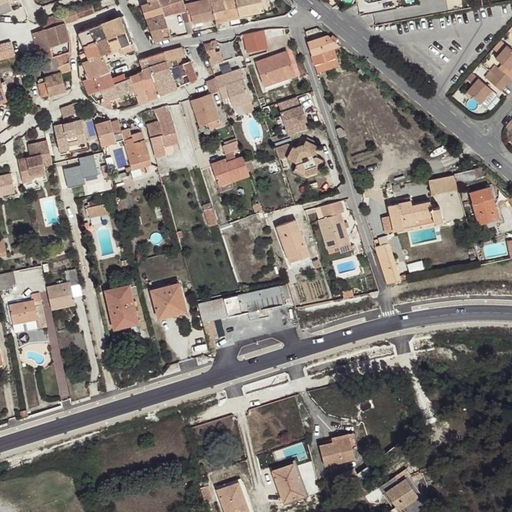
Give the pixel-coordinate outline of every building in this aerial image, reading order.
[(146,19),(163,13),(162,9),(158,0),(148,0),(149,3),(141,6),(146,19)] [(183,0),(158,0),(162,9),(163,13),(164,16),(186,9),(184,4),(183,0)] [(186,9),(190,24),(215,18),(213,12),(209,0),(202,0),(184,4),(186,9)] [(209,0),(213,12),(225,9),(222,0),(209,0)] [(222,0),(225,9),(213,12),(215,18),(216,22),(240,17),(239,15),(264,10),(261,0),(222,0)] [(75,9),(78,19),(95,13),(91,3),(75,9)] [(74,8),(41,21),(44,29),(65,23),(78,19),(74,8)] [(265,13),(264,10),(239,15),(240,17),(240,18),(265,13)] [(163,13),(146,19),(147,24),(154,42),(172,38),(164,16),(163,13)] [(126,56),(138,54),(123,16),(112,20),(123,47),(118,49),(120,53),(124,52),(126,56)] [(123,47),(112,20),(101,24),(112,51),(118,49),(123,47)] [(37,51),(70,40),(69,35),(65,23),(44,29),(32,33),(37,51)] [(101,24),(89,29),(100,55),(102,55),(105,54),(112,51),(101,24)] [(274,28),(269,29),(271,38),(285,34),(284,28),(274,28)] [(100,55),(89,29),(82,31),(79,32),(78,33),(78,34),(81,40),(78,41),(80,53),(83,61),(100,55)] [(269,29),(263,30),(266,41),(272,40),(271,38),(269,29)] [(263,30),(244,34),(248,52),(267,47),(266,41),(263,30)] [(308,42),(307,42),(315,65),(327,61),(329,69),(339,65),(333,48),(340,46),(335,41),(338,39),(333,35),(331,37),(328,35),(308,42)] [(0,59),(16,55),(11,39),(0,42),(0,59)] [(70,40),(37,51),(40,60),(67,52),(70,52),(70,40)] [(493,49),(499,54),(507,45),(501,40),(493,49)] [(211,43),(204,44),(208,54),(215,52),(213,46),(212,47),(211,43)] [(495,66),(490,71),(506,85),(511,77),(511,72),(509,70),(511,66),(511,49),(507,45),(499,54),(495,59),(502,64),(504,66),(500,70),(498,68),(495,66)] [(166,59),(167,61),(176,59),(181,57),(185,56),(182,47),(164,52),(166,59)] [(215,52),(208,54),(211,65),(223,61),(220,51),(215,52)] [(287,51),(256,62),(260,75),(265,73),(269,85),(295,75),(287,51)] [(67,52),(40,60),(45,78),(46,82),(39,84),(42,96),(49,94),(49,95),(67,90),(61,73),(71,70),(67,52)] [(164,52),(139,60),(142,69),(148,67),(152,65),(166,59),(164,52)] [(108,60),(105,54),(102,55),(100,55),(83,61),(79,63),(81,81),(84,80),(89,78),(109,70),(105,61),(108,60)] [(179,65),(176,59),(167,61),(166,59),(152,65),(148,67),(151,74),(169,66),(169,67),(170,69),(179,65)] [(190,61),(183,64),(190,82),(197,79),(190,61)] [(327,61),(315,65),(317,73),(329,69),(327,61)] [(151,74),(160,96),(178,89),(178,87),(190,82),(183,64),(179,65),(170,69),(169,67),(169,66),(151,74)] [(408,68),(416,74),(418,71),(410,65),(408,68)] [(143,72),(137,74),(148,100),(160,96),(151,74),(148,67),(142,69),(144,70),(143,72)] [(215,77),(220,91),(223,99),(230,96),(232,101),(249,96),(240,69),(215,77)] [(100,89),(126,78),(125,74),(112,78),(109,70),(89,78),(84,80),(89,94),(100,89)] [(501,91),(506,85),(490,71),(485,77),(501,91)] [(260,75),(264,86),(269,85),(265,73),(260,75)] [(472,73),(466,79),(473,85),(467,92),(472,96),(480,103),(492,90),(472,73)] [(137,74),(130,77),(136,96),(139,104),(148,100),(137,74)] [(104,99),(105,101),(107,108),(112,106),(110,100),(128,92),(130,98),(136,96),(130,77),(126,78),(100,89),(104,99)] [(209,88),(211,94),(220,91),(215,77),(206,81),(209,88)] [(492,90),(480,103),(486,108),(497,94),(492,90)] [(210,94),(191,100),(200,125),(207,122),(210,128),(221,125),(210,94)] [(249,96),(232,101),(234,107),(251,101),(249,96)] [(296,96),(275,103),(286,136),(307,129),(296,96)] [(62,116),(75,114),(73,104),(61,106),(62,116)] [(165,106),(154,109),(158,120),(147,124),(147,125),(155,156),(165,154),(163,146),(186,140),(178,113),(171,115),(170,112),(168,113),(165,106)] [(228,114),(230,121),(236,119),(234,112),(228,114)] [(78,138),(86,137),(81,118),(54,125),(59,150),(69,148),(69,144),(79,142),(78,138)] [(199,132),(210,128),(207,122),(200,125),(197,126),(199,132)] [(341,127),(336,129),(339,138),(347,135),(345,131),(341,127)] [(130,128),(121,131),(124,138),(133,170),(152,165),(142,131),(132,134),(130,128)] [(121,131),(99,137),(101,144),(124,138),(121,131)] [(60,153),(88,147),(86,137),(78,138),(79,142),(69,144),(69,148),(59,150),(60,153)] [(52,162),(47,140),(28,144),(30,153),(25,154),(26,156),(18,158),(23,180),(31,178),(31,177),(30,174),(45,171),(43,164),(52,162)] [(223,145),(226,154),(233,151),(240,148),(237,140),(229,144),(223,145)] [(275,149),(279,159),(285,156),(296,162),(302,161),(301,157),(307,155),(308,160),(297,164),(294,171),(304,176),(306,172),(315,169),(318,170),(323,161),(317,157),(313,158),(312,154),(314,149),(315,147),(305,142),(304,145),(295,148),(288,144),(275,149)] [(163,146),(165,154),(175,152),(173,144),(163,146)] [(227,158),(225,159),(226,162),(236,159),(233,151),(226,154),(227,158)] [(94,154),(79,157),(83,176),(97,174),(94,154)] [(220,186),(249,175),(248,171),(245,162),(243,156),(236,159),(226,162),(225,159),(212,163),(220,186)] [(245,162),(248,171),(254,169),(251,160),(245,162)] [(63,168),(67,186),(84,183),(80,164),(63,168)] [(473,168),(474,169),(454,174),(454,175),(456,183),(489,174),(481,167),(473,168)] [(10,174),(0,176),(0,195),(14,192),(10,174)] [(456,183),(454,175),(429,180),(432,194),(458,189),(456,183)] [(490,187),(470,192),(478,224),(498,218),(490,187)] [(341,201),(315,208),(317,212),(327,247),(348,241),(345,228),(340,213),(344,211),(341,201)] [(390,216),(393,231),(404,229),(403,225),(416,222),(416,226),(434,222),(442,221),(439,208),(431,209),(430,202),(412,206),(404,207),(403,202),(388,206),(390,216)] [(209,226),(217,223),(217,221),(212,208),(211,203),(203,205),(209,226)] [(88,207),(90,217),(108,213),(106,204),(88,207)] [(212,208),(217,221),(227,218),(222,205),(212,208)] [(348,227),(344,211),(340,213),(345,228),(348,227)] [(385,233),(393,231),(390,216),(382,218),(385,233)] [(498,218),(478,224),(480,229),(500,223),(498,218)] [(309,255),(296,220),(277,227),(288,256),(298,252),(300,258),(309,255)] [(217,223),(209,226),(206,226),(210,239),(221,235),(218,227),(217,223)] [(348,241),(327,247),(328,253),(350,247),(348,241)] [(388,243),(375,247),(387,284),(401,281),(400,278),(388,243)] [(298,252),(288,256),(292,267),(302,263),(300,258),(298,252)] [(71,286),(79,284),(76,269),(65,271),(67,283),(47,287),(52,310),(75,304),(71,286)] [(13,272),(0,274),(0,289),(13,287),(13,284),(16,284),(13,272)] [(179,283),(151,290),(157,313),(168,310),(169,316),(186,312),(179,283)] [(129,285),(105,290),(114,329),(128,326),(138,323),(129,285)] [(223,299),(228,317),(288,303),(286,298),(283,299),(280,286),(223,299)] [(34,300),(9,305),(13,324),(38,319),(39,327),(46,325),(40,293),(33,294),(34,300)] [(228,317),(223,299),(198,304),(202,322),(214,320),(228,317)] [(168,310),(157,313),(158,319),(169,316),(168,310)] [(265,317),(230,328),(233,335),(235,343),(270,332),(268,325),(265,317)] [(214,320),(202,322),(207,335),(213,333),(211,324),(215,323),(214,320)] [(140,331),(138,323),(128,326),(130,333),(140,331)] [(215,337),(213,333),(207,335),(212,354),(216,353),(212,338),(215,337)] [(332,438),(333,442),(350,438),(352,449),(357,447),(353,433),(332,438)] [(333,442),(320,445),(325,466),(354,459),(352,449),(350,438),(333,442)] [(312,462),(300,464),(302,471),(313,469),(312,462)] [(272,471),(283,503),(305,496),(294,466),(282,470),(281,468),(272,471)] [(358,480),(369,474),(366,467),(354,473),(358,480)] [(358,480),(354,473),(352,469),(337,477),(344,489),(359,481),(358,480)] [(406,469),(379,488),(383,494),(386,492),(396,506),(399,510),(419,496),(408,480),(411,477),(406,469)] [(408,480),(419,496),(423,493),(411,477),(408,480)] [(201,488),(205,501),(213,498),(209,485),(201,488)] [(218,490),(225,511),(249,511),(240,485),(228,490),(227,487),(218,490)]
